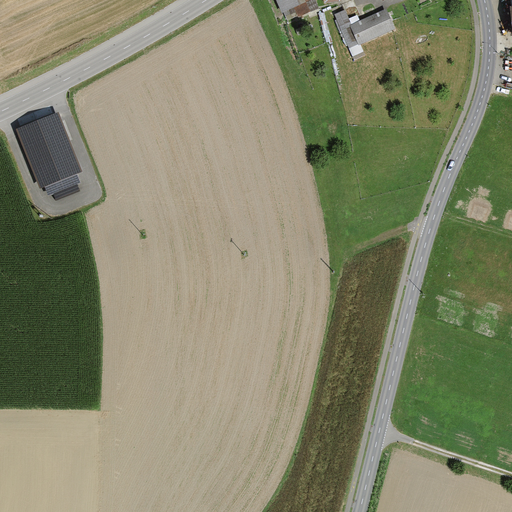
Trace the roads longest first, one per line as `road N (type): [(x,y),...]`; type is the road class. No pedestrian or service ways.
road 1 (tertiary): [(359,511),(422,255),(484,88),(484,0)]
road 2 (secondary): [(0,111),(206,0)]
road 3 (track): [(379,432),(511,475)]
